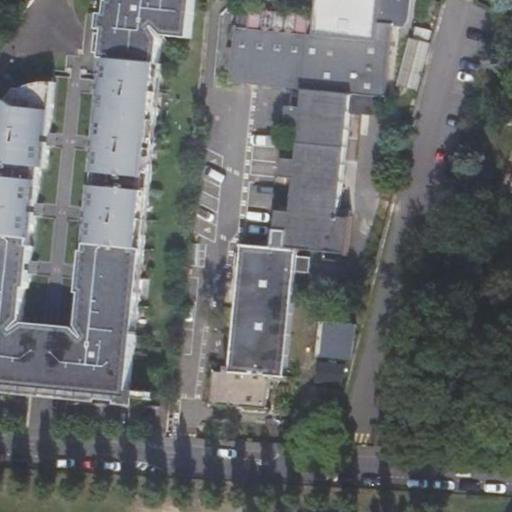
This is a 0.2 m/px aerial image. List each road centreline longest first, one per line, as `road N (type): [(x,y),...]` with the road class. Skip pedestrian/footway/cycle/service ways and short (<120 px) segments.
road 1 (tertiary): [(0,442),(511,475)]
road 2 (unknown): [(193,454),(219,50)]
road 3 (unknown): [(0,70),(47,10),(64,15),(71,44),(51,317)]
